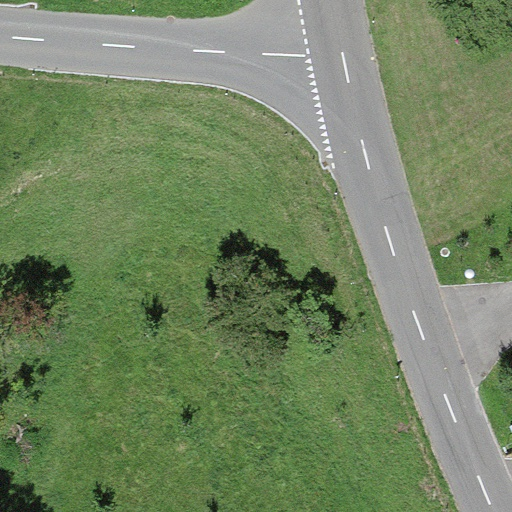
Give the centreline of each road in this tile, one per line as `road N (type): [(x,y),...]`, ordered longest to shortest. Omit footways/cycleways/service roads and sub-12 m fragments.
road 1 (tertiary): [(496,511),(379,205),(343,48)]
road 2 (tertiary): [(0,35),(279,56),(343,48)]
